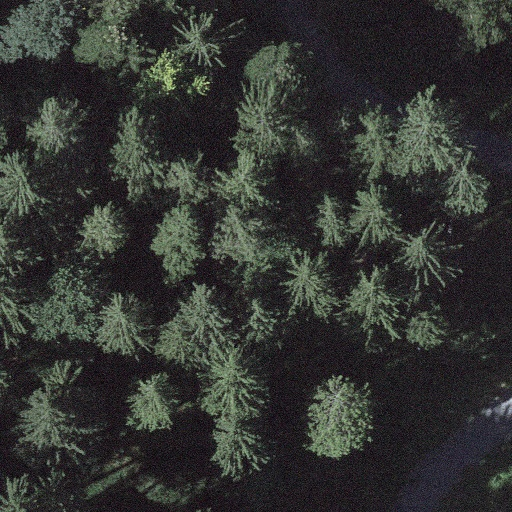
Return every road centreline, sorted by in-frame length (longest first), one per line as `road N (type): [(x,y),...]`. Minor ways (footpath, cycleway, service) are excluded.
road 1 (track): [(511,154),(417,124),(316,65),(278,0)]
road 2 (track): [(429,511),(511,423)]
